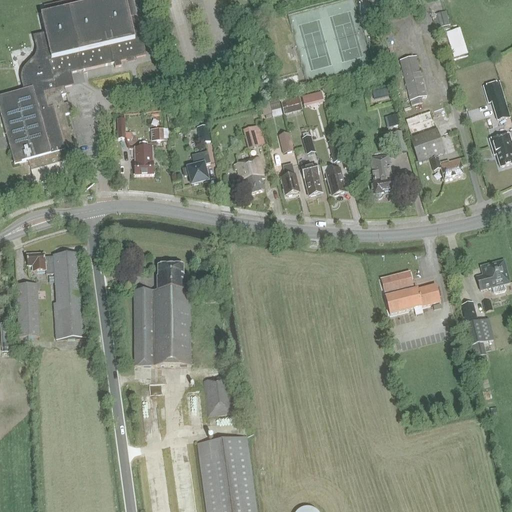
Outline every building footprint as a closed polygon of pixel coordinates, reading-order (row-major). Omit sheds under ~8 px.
[(34,185),(64,177),(61,163),(78,159),(75,149),(73,149),(64,116),(71,114),(64,89),(74,86),(72,75),(82,72),(114,65),(115,69),(122,67),(121,62),(146,56),(132,0),(108,0),(88,5),(79,7),(77,0),(74,0),(44,7),(46,15),(41,16),(46,34),(33,37),(36,50),(37,51),(37,52),(36,54),(36,55),(36,56),(35,57),(34,58),(33,60),(28,65),(25,68),(23,70),(23,71),(22,72),(21,74),(21,75),(21,77),(21,79),(21,81),(21,83),(23,91),(0,97),(0,115),(13,165),(27,161),(34,185)] [(367,0),(368,3),(371,12),(395,5),(393,0),(367,0)] [(450,26),(446,12),(434,15),(438,29),(450,26)] [(467,55),(460,30),(446,34),(453,60),(467,55)] [(385,54),(396,51),(393,37),(381,40),(385,54)] [(410,102),(426,98),(416,58),(400,62),(410,102)] [(492,103),(498,122),(510,119),(499,83),(484,87),(489,104),(492,103)] [(390,90),(372,92),(373,99),(391,97),(390,90)] [(302,97),(304,106),(324,101),(322,92),(302,97)] [(281,111),(279,104),(269,107),(271,113),(281,111)] [(412,138),(409,139),(411,144),(418,164),(445,155),(430,112),(406,121),(412,138)] [(384,119),(387,130),(399,126),(396,116),(384,119)] [(117,140),(125,140),(127,142),(132,141),(131,134),(125,134),(125,120),(117,121),(117,140)] [(249,133),(253,150),(265,147),(259,127),(248,130),(249,133)] [(211,143),(208,129),(197,132),(200,145),(211,143)] [(168,142),(167,130),(150,131),(151,143),(168,142)] [(408,153),(402,132),(390,136),(396,156),(408,153)] [(293,153),(288,135),(278,137),(283,156),(293,153)] [(500,169),(511,165),(511,146),(509,135),(489,141),(494,157),(496,156),(500,169)] [(342,162),(337,141),(328,144),(333,165),(342,162)] [(315,154),(312,142),(304,144),(307,156),(315,154)] [(153,164),(153,149),(151,149),(146,149),(146,145),(139,145),(139,149),(134,149),(135,177),(152,176),(154,176),(154,164),(153,164)] [(194,168),(183,171),(184,178),(189,177),(192,187),(208,183),(204,166),(210,165),(207,154),(192,158),(194,168)] [(371,185),(373,197),(374,199),(374,200),(376,201),(377,202),(379,202),(381,202),(382,200),(383,198),(383,196),(396,194),(394,181),(391,182),(388,158),(368,160),(370,170),(371,169),(374,184),(371,185)] [(441,171),(444,182),(462,177),(460,170),(462,169),(460,161),(449,164),(448,162),(439,165),(438,159),(430,161),(434,173),(441,171)] [(239,184),(241,183),(242,186),(244,186),(247,197),(264,193),(261,181),(263,181),(258,160),(234,166),(237,178),(239,184)] [(292,166),(282,168),(285,179),(281,180),(285,197),(287,197),(288,198),(292,197),(292,196),(294,195),(293,194),(299,192),(295,176),(294,176),(292,166)] [(317,178),(314,166),(302,169),(309,198),(322,195),(318,178),(317,178)] [(326,174),(328,181),(332,198),(333,197),(334,198),(338,197),(339,196),(345,194),(339,170),(326,174)] [(56,343),(85,340),(79,255),(54,257),(54,258),(45,259),(44,256),(26,257),(27,269),(35,268),(35,274),(45,273),(46,277),(55,276),(57,306),(54,306),(56,343)] [(493,294),(495,295),(505,293),(506,291),(505,286),(509,285),(504,262),(480,268),(482,277),(476,279),(480,292),(492,289),(493,294)] [(134,368),(191,367),(190,292),(184,292),(184,278),(183,278),(183,267),(158,268),(158,279),(157,279),(157,292),(134,292),(134,368)] [(381,281),(389,316),(421,308),(440,304),(436,287),(414,292),(410,274),(381,281)] [(40,338),(37,286),(16,287),(18,339),(40,338)] [(482,304),(485,314),(493,312),(490,302),(482,304)] [(477,321),(472,304),(460,307),(476,366),(478,365),(478,367),(488,364),(483,346),(494,343),(487,318),(477,321)] [(9,345),(8,325),(0,325),(1,345),(9,345)] [(234,416),(230,379),(203,382),(207,419),(234,416)] [(256,511),(247,438),(197,445),(205,511),(256,511)]
